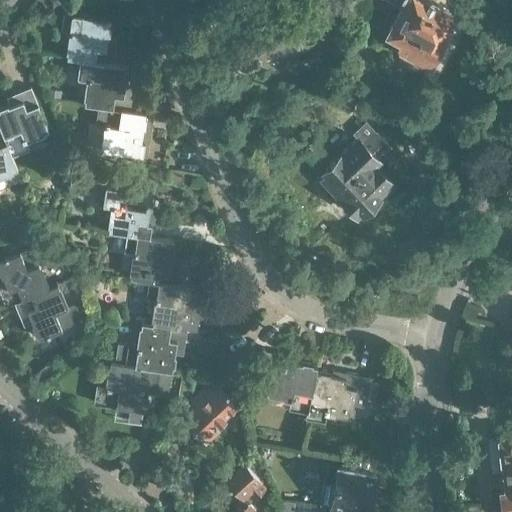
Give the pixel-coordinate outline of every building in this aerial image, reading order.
[(427,65),(456,13),(433,0),(394,0),(402,4),(386,34),(400,42),(398,45),(400,50),(427,65)] [(247,68),(312,44),(305,26),(299,6),(233,31),(247,68)] [(112,64),(112,62),(114,49),(105,48),(110,18),(63,12),(60,30),(70,32),(66,57),(80,59),(112,64)] [(112,64),(80,59),(78,76),(86,78),(83,102),(98,105),(98,104),(129,109),(129,108),(131,96),(122,95),(127,65),(112,62),(112,64)] [(0,129),(11,154),(27,147),(24,138),(47,129),(30,86),(17,91),(21,99),(0,107),(0,129)] [(348,110),(354,98),(331,86),(325,99),(348,110)] [(98,104),(98,105),(95,122),(105,124),(100,159),(119,162),(120,151),(147,155),(149,142),(140,140),(145,111),(129,108),(129,109),(98,104)] [(383,166),(383,159),(380,155),(389,147),(365,121),(358,127),(363,132),(324,167),(346,191),(341,195),(355,211),(376,193),(372,189),(386,176),(380,169),(383,166)] [(11,154),(0,129),(0,173),(16,167),(11,154)] [(125,232),(152,236),(154,223),(146,221),(151,192),(105,185),(102,203),(111,204),(107,230),(125,232)] [(152,236),(125,232),(122,249),(132,251),(129,276),(147,279),(147,278),(174,282),(174,281),(176,269),(168,267),(172,239),(152,236)] [(39,242),(0,258),(0,271),(7,288),(0,290),(0,295),(3,304),(12,301),(12,300),(46,285),(38,264),(46,261),(39,242)] [(147,278),(147,279),(144,296),(154,298),(152,311),(145,310),(143,319),(151,320),(151,321),(186,327),(196,329),(198,316),(190,314),(194,284),(174,281),(174,282),(147,278)] [(55,282),(46,285),(12,300),(12,301),(17,313),(26,309),(37,337),(80,319),(73,301),(64,305),(55,282)] [(118,342),(114,361),(159,367),(159,368),(171,370),(176,340),(184,342),(186,327),(151,321),(151,320),(143,319),(141,319),(137,344),(127,342),(127,344),(118,342)] [(308,411),(314,372),(316,366),(287,360),(288,355),(261,349),(255,379),(268,381),(265,393),(289,398),(288,407),(306,411),(308,411)] [(114,361),(109,360),(105,385),(95,383),(92,402),(144,410),(146,392),(168,396),(170,386),(171,370),(159,368),(159,367),(114,361)] [(308,411),(306,411),(304,417),(323,420),(325,412),(350,417),(352,405),(364,407),(370,377),(346,373),(346,378),(314,372),(308,411)] [(188,398),(195,406),(180,420),(198,439),(235,404),(211,378),(188,398)] [(511,511),(511,435),(499,437),(502,459),(503,459),(507,487),(501,488),(503,508),(505,508),(505,511),(511,511)] [(171,455),(160,447),(145,471),(157,478),(171,455)] [(370,470),(372,458),(345,453),(342,465),(327,461),(323,480),(324,480),(319,505),(329,507),(353,511),(370,511),(373,501),(368,500),(373,471),(370,470)] [(223,479),(222,481),(243,504),(251,497),(253,499),(266,487),(242,461),(223,479)] [(255,511),(247,503),(236,511),(235,511),(234,510),(231,511),(255,511)]
